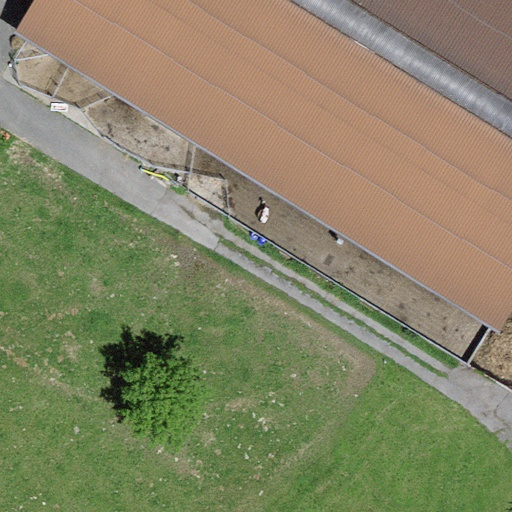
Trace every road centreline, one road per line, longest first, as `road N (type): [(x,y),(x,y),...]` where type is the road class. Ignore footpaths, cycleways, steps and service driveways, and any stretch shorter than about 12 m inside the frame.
road 1 (track): [(511,454),(448,377),(168,206)]
road 2 (residential): [(168,206),(5,122),(0,62)]
